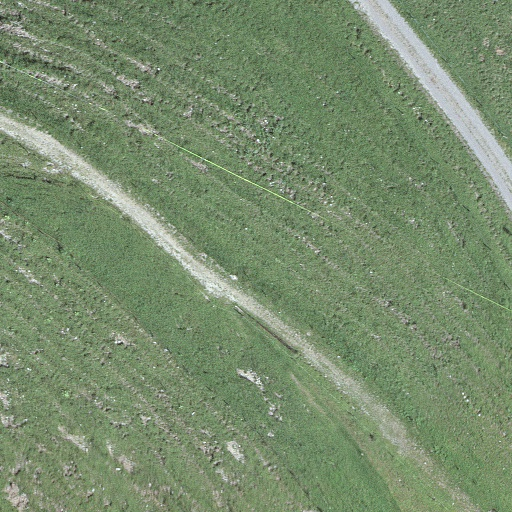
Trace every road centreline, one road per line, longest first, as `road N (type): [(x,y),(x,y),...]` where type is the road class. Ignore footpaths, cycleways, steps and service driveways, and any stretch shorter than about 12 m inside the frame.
road 1 (track): [(202,270),(364,394),(480,511)]
road 2 (track): [(0,117),(82,161),(202,270)]
road 3 (track): [(372,0),(511,173)]
